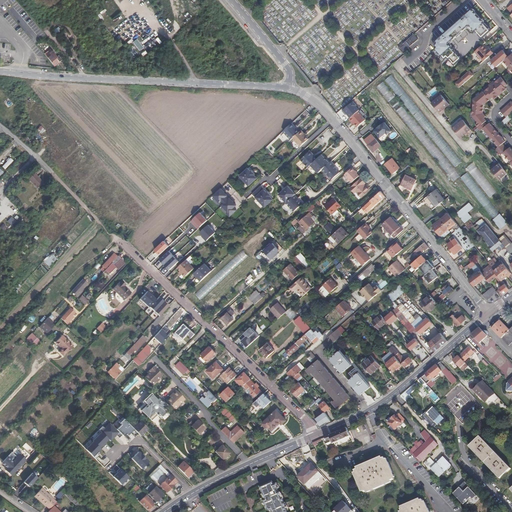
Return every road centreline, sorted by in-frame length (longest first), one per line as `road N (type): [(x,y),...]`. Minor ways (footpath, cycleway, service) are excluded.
road 1 (unclassified): [(287,86),(322,109),(488,312)]
road 2 (unclassified): [(0,70),(287,86)]
road 3 (residential): [(315,435),(114,239)]
road 4 (tertiary): [(370,411),(488,312)]
